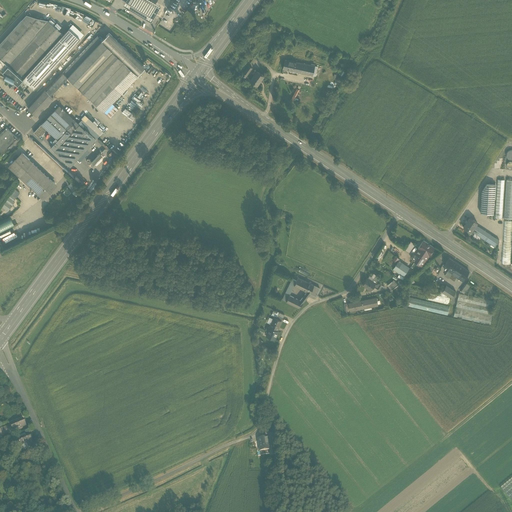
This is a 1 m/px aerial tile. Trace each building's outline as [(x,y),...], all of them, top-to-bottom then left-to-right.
[(161,7),(148,0),(126,0),(123,7),(151,24),(161,7)] [(26,15),(21,20),(36,34),(48,20),(26,15)] [(58,29),(62,24),(52,15),(48,20),(58,29)] [(21,20),(0,43),(0,57),(8,65),(32,38),(36,34),(21,20)] [(63,34),(48,20),(36,34),(32,38),(47,52),(63,34)] [(73,24),(69,28),(80,39),(84,34),(73,24)] [(47,52),(23,78),(23,79),(34,89),(80,39),(69,28),(63,34),(47,52)] [(109,33),(102,40),(97,36),(63,73),(69,78),(89,98),(89,97),(106,114),(114,105),(111,103),(145,67),(109,33)] [(32,38),(8,65),(23,78),(47,52),(32,38)] [(296,62),(285,59),(283,69),(295,72),(296,65),(295,65),(296,62)] [(315,66),(296,62),(295,65),(296,65),(295,72),(313,76),(315,66)] [(23,78),(8,65),(3,70),(3,71),(6,74),(13,81),(18,85),(23,79),(23,78)] [(264,76),(257,71),(250,81),(257,86),(264,76)] [(63,73),(46,90),(51,94),(66,78),(67,79),(69,78),(63,73)] [(13,81),(6,74),(4,76),(4,77),(6,78),(13,82),(13,81)] [(45,90),(28,108),(36,115),(53,97),(51,94),(46,90),(45,90)] [(96,140),(59,105),(42,123),(59,139),(50,147),(67,163),(83,145),(87,149),(96,140)] [(106,114),(110,118),(118,109),(114,105),(106,114)] [(103,132),(85,115),(81,118),(100,135),(103,132)] [(0,133),(0,155),(0,156),(17,138),(6,127),(0,133)] [(92,166),(109,149),(106,146),(100,153),(99,152),(88,162),(92,166)] [(22,153),(9,166),(14,171),(27,157),(22,153)] [(48,177),(27,157),(14,171),(35,190),(48,177)] [(0,169),(0,179),(8,185),(13,179),(0,169)] [(48,177),(35,190),(42,197),(55,184),(48,177)] [(504,180),(497,179),(495,218),(502,219),(504,180)] [(487,184),(482,191),(480,213),(493,214),(495,184),(487,184)] [(10,204),(4,199),(2,201),(3,202),(1,206),(5,209),(10,204)] [(10,216),(0,220),(0,232),(15,225),(10,216)] [(477,223),(469,218),(463,227),(471,232),(472,231),(476,225),(477,223)] [(499,240),(476,225),(472,231),(495,246),(499,240)] [(434,248),(423,241),(418,248),(427,254),(429,255),(434,248)] [(427,254),(418,248),(415,253),(423,259),(427,254)] [(423,259),(415,253),(412,258),(422,265),(425,260),(423,259)] [(459,266),(449,259),(444,265),(449,269),(447,272),(451,274),(453,271),(454,272),(459,266)] [(408,268),(399,262),(394,269),(403,276),(408,268)] [(468,272),(459,266),(454,272),(453,271),(451,274),(462,282),(468,272)] [(315,274),(300,267),(298,272),(312,278),(315,274)] [(372,281),(367,278),(362,285),(371,291),(371,290),(372,291),(373,291),(375,287),(373,286),(377,282),(380,279),(375,276),(372,281)] [(320,288),(300,279),(296,287),(306,291),(310,293),(316,296),(320,288)] [(399,284),(392,290),(395,295),(403,289),(399,284)] [(467,284),(461,291),(464,294),(470,287),(467,284)] [(456,292),(446,285),(442,292),(450,298),(451,299),(456,292)] [(288,287),(282,300),(286,302),(289,295),(292,289),(288,287)] [(428,292),(408,288),(406,294),(426,299),(428,293),(428,292)] [(428,293),(426,299),(441,302),(443,296),(439,295),(428,293)] [(472,296),(459,293),(456,306),(488,313),(495,302),(472,296)] [(296,299),(289,295),(286,302),(293,305),(296,299)] [(449,306),(408,297),(406,306),(447,315),(449,306)] [(376,298),(348,304),(350,311),(377,306),(376,298)] [(300,301),(296,299),(293,305),(298,308),(303,302),(300,301)] [(488,313),(456,306),(453,317),(490,325),(492,314),(488,313)] [(281,321),(274,317),(273,318),(271,324),(269,327),(270,328),(266,336),(274,340),(278,331),(277,331),(281,321)] [(23,419),(10,425),(13,432),(26,426),(23,419)] [(3,428),(6,435),(13,432),(10,425),(3,428)] [(29,434),(17,440),(19,446),(20,446),(21,451),(28,447),(27,443),(32,441),(29,434)] [(268,438),(258,439),(260,451),(269,450),(267,441),(268,441),(268,438)] [(12,442),(7,444),(11,453),(16,451),(12,442)] [(511,478),(501,488),(511,501),(511,478)]
